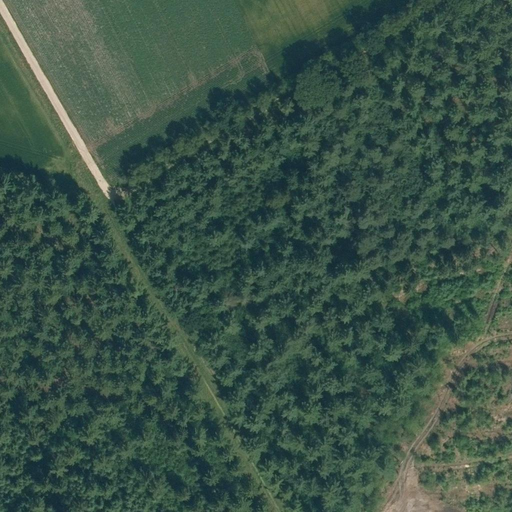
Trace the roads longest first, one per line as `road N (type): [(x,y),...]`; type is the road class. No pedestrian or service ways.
road 1 (track): [(280,511),(0,0)]
road 2 (track): [(404,0),(73,190),(106,250),(0,245)]
road 3 (track): [(511,233),(178,323)]
